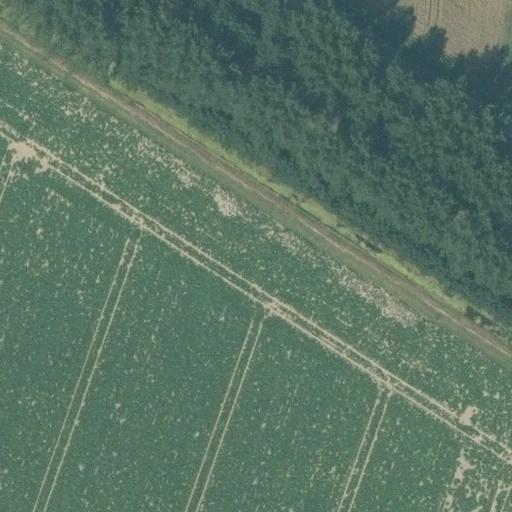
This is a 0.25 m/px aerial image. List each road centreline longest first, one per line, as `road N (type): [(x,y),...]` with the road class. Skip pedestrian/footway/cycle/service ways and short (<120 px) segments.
road 1 (track): [(0,33),(511,365)]
road 2 (track): [(511,237),(146,0)]
